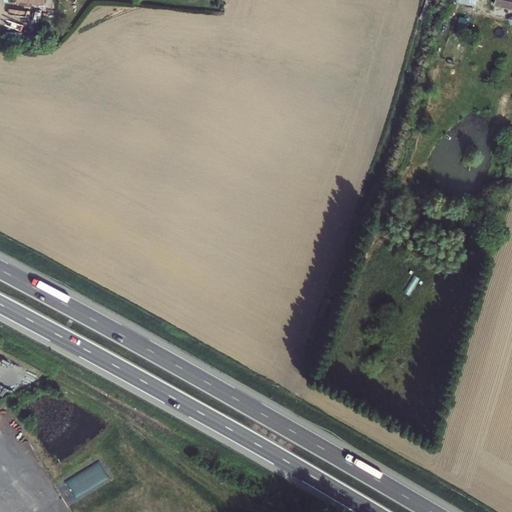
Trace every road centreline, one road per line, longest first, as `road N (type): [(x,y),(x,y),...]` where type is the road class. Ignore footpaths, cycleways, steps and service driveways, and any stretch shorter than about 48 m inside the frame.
road 1 (motorway): [(430,511),(0,269)]
road 2 (motorway): [(0,305),(372,511)]
